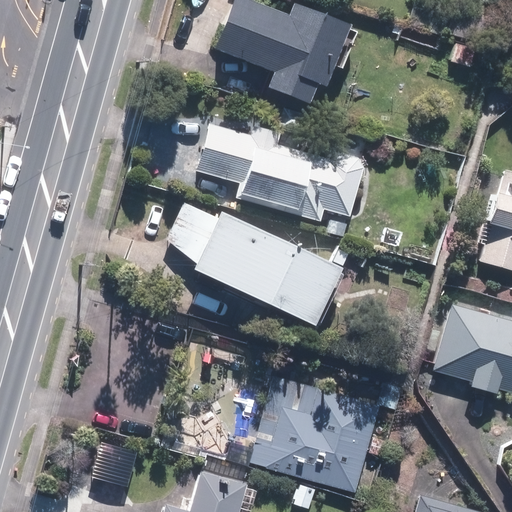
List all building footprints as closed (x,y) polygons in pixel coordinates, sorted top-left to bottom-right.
[(268,0),(235,0),(217,44),(274,67),(268,83),(310,100),(318,80),(327,84),(354,19),(307,0),(294,0),(291,9),(268,0)] [(451,18),(447,33),(491,43),(498,14),(467,7),(464,21),(451,18)] [(209,121),(197,169),(241,180),(238,195),(322,215),(323,208),(349,214),(361,164),(274,143),(278,124),(252,118),(249,130),(209,121)] [(511,169),(503,167),(478,259),(511,268),(511,169)] [(196,260),(194,266),(316,321),(349,248),(332,241),(326,254),(220,207),(218,213),(182,197),(165,237),(196,260)] [(511,317),(454,300),(433,369),(511,392),(511,317)] [(391,423),(376,400),(270,372),(247,461),(301,475),(294,500),(312,505),(318,480),(356,490),(366,451),(383,455),(391,423)] [(250,511),(258,483),(199,468),(190,504),(168,498),(164,511),(250,511)] [(486,511),(484,507),(418,492),(413,511),(486,511)]
